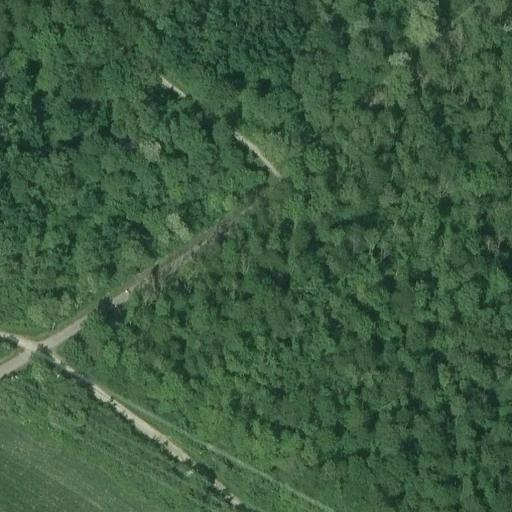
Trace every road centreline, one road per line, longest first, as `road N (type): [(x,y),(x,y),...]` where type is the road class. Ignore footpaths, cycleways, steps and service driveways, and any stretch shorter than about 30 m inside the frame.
road 1 (track): [(0,376),(282,184)]
road 2 (track): [(282,184),(502,0)]
